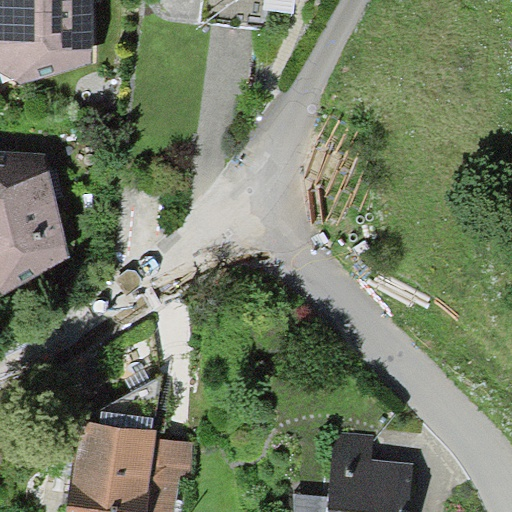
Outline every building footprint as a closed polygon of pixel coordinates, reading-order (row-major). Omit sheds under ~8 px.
[(18,78),(81,59),(81,0),(0,0),(0,52),(9,52),(18,78)] [(196,0),(194,23),(263,32),(266,0),(196,0)] [(57,254),(46,208),(35,158),(0,156),(0,286),(0,287),(57,254)] [(146,440),(156,376),(80,416),(74,458),(71,457),(62,511),(150,511),(151,511),(155,511),(166,511),(172,475),(157,473),(157,468),(152,467),(156,441),(146,440)] [(365,468),(368,440),(329,437),(324,497),(289,494),(289,511),(402,511),(406,472),(365,468)]
